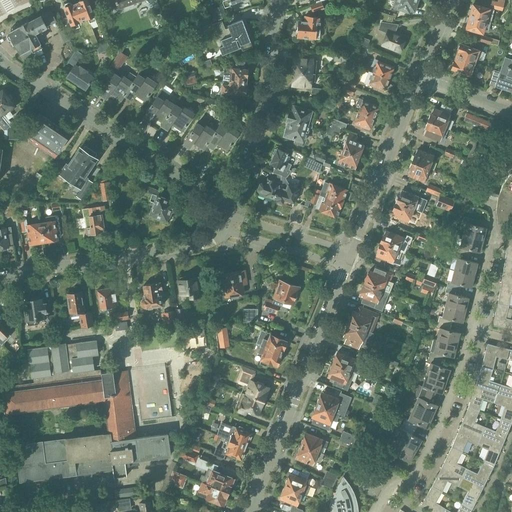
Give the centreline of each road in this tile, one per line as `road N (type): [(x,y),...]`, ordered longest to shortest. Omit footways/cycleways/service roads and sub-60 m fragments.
road 1 (residential): [(221,205),(0,60)]
road 2 (residential): [(346,267),(250,511)]
road 3 (residential): [(0,275),(205,243),(224,231)]
road 4 (residential): [(221,205),(268,109),(275,0)]
road 5 (residential): [(375,511),(391,483),(411,479),(443,416),(471,329)]
road 6 (residential): [(352,252),(421,79)]
road 7 (residential): [(352,252),(228,215)]
road 8 (residential): [(224,231),(346,267)]
